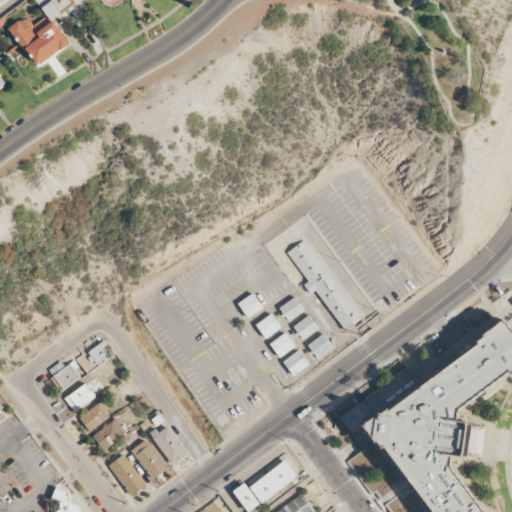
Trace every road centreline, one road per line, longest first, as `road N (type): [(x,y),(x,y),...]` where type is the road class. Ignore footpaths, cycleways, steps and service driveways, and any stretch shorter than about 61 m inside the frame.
road 1 (secondary): [(511,230),(482,263),(162,511)]
road 2 (tertiary): [(224,0),(190,33),(0,150)]
road 3 (residential): [(116,511),(18,379)]
road 4 (residential): [(365,511),(293,414)]
